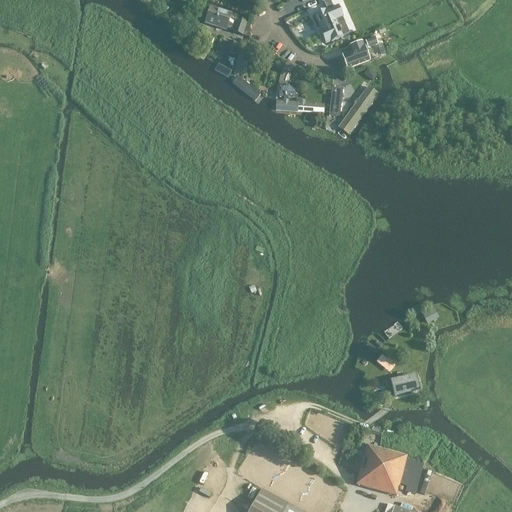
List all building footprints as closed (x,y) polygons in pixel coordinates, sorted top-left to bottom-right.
[(327,11),(315,16),(320,27),(321,26),(323,31),(321,32),(326,44),(332,42),(332,43),(344,37),(337,21),(344,18),(339,6),(334,8),(331,0),(330,0),(321,0),(323,3),(324,3),(328,11),(327,11)] [(231,16),(211,8),(205,25),(226,32),(227,30),(233,32),(232,34),(250,40),(250,42),(258,42),(259,26),(251,26),(236,21),(236,23),(230,21),(231,16)] [(350,53),(342,56),(348,71),(371,62),(367,50),(378,46),(376,38),(365,42),(366,43),(364,44),(364,43),(349,48),(350,53)] [(230,42),(225,54),(234,57),(238,45),(230,42)] [(245,56),(238,55),(236,73),(243,74),(245,56)] [(369,70),(364,76),(373,83),(378,76),(369,70)] [(238,77),(232,84),(256,103),(262,96),(238,77)] [(297,85),(280,84),(279,98),(296,100),(297,85)] [(338,120),(343,89),(334,88),(329,118),(338,120)] [(369,88),(339,129),(349,137),(379,95),(369,88)] [(324,115),(325,105),(277,102),(276,112),(324,115)] [(428,326),(440,319),(435,310),(423,317),(428,326)] [(385,332),(390,339),(403,329),(399,323),(385,332)] [(380,353),(372,347),(367,353),(375,360),(380,353)] [(393,367),(388,361),(380,368),(386,374),(393,367)] [(417,376),(391,382),(395,397),(421,391),(417,376)] [(358,477),(356,486),(396,498),(400,485),(407,488),(406,493),(415,496),(416,490),(420,491),(425,474),(426,475),(427,471),(426,471),(426,470),(427,471),(427,469),(426,469),(427,466),(407,461),(408,458),(367,446),(358,477)] [(298,511),(261,492),(250,511),(298,511)]
